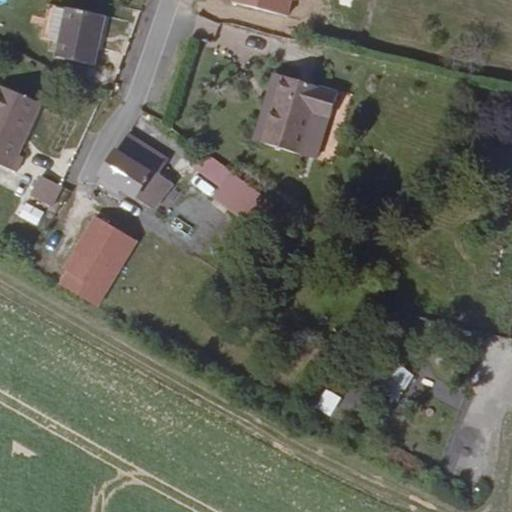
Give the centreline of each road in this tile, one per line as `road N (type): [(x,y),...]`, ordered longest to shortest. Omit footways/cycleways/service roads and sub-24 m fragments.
road 1 (track): [(0,268),(442,511)]
road 2 (residential): [(89,174),(125,117),(167,0)]
